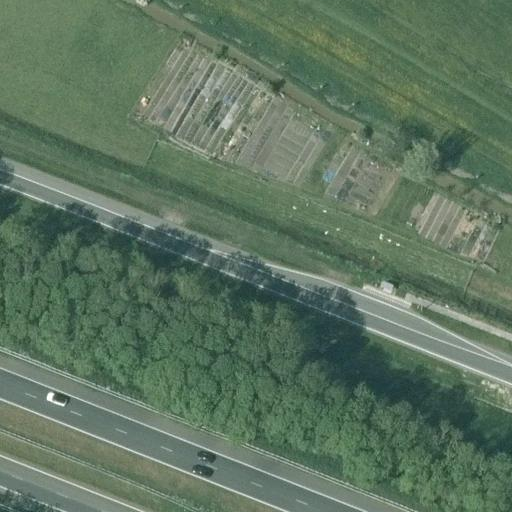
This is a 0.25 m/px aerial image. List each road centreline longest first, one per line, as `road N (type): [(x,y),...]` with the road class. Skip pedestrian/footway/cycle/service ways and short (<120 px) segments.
road 1 (motorway): [(511,377),(0,179)]
road 2 (motorway): [(318,511),(0,387)]
